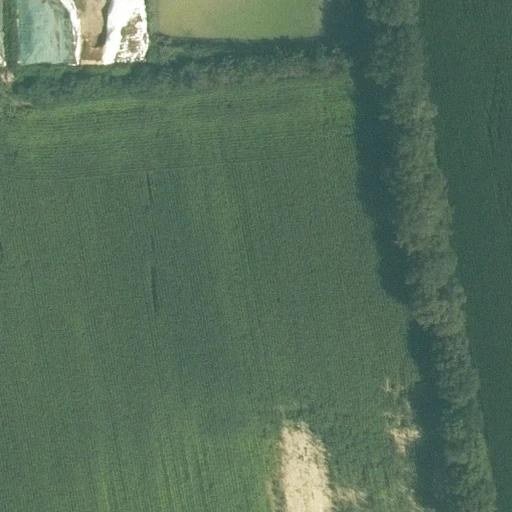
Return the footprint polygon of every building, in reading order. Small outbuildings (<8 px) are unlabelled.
[(248,511),(244,436),(207,439),(211,511),(248,511)] [(258,441),(262,511),(298,511),(294,439),(258,441)] [(348,511),(346,465),(311,467),(313,511),(348,511)] [(447,511),(445,465),(413,467),(415,511),(447,511)] [(361,476),(363,511),(397,511),(395,474),(361,476)]
